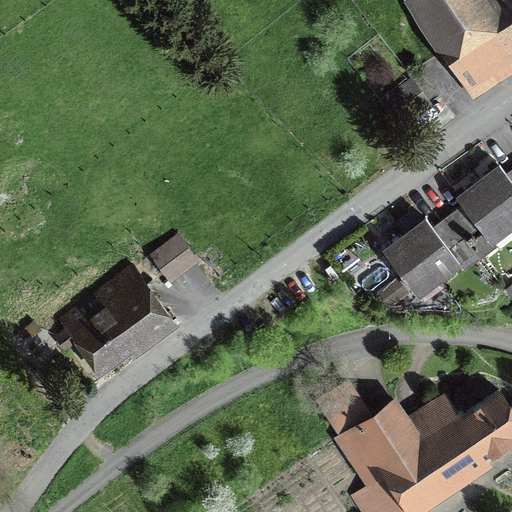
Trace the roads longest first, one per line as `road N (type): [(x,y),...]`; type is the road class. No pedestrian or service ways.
road 1 (residential): [(77,426),(220,308),(511,94)]
road 2 (residential): [(56,511),(132,453),(284,364),(351,341),(408,333),(511,342)]
